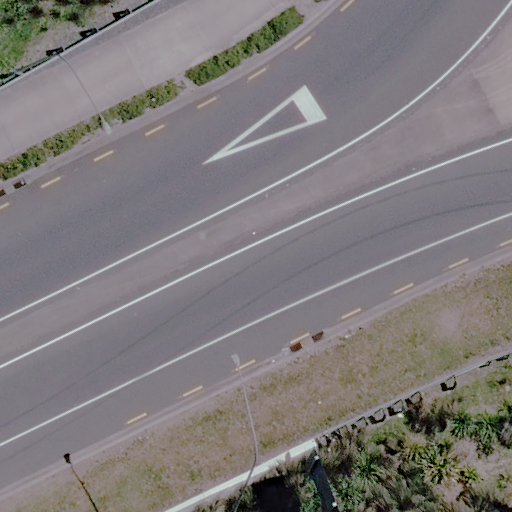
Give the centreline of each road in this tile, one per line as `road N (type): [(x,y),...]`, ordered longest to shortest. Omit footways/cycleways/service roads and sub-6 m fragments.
road 1 (secondary): [(511,177),(150,332),(0,410)]
road 2 (secondary): [(0,266),(297,113),(426,0)]
